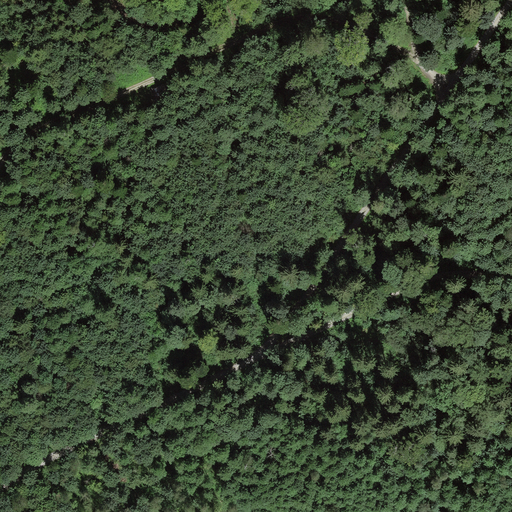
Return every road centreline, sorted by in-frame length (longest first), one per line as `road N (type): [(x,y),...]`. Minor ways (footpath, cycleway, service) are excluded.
road 1 (track): [(0,165),(31,131),(283,20),(334,18),(367,31),(450,88)]
road 2 (track): [(511,0),(256,356)]
road 3 (track): [(256,356),(28,467),(0,489)]
road 4 (track): [(256,356),(432,276),(511,282)]
